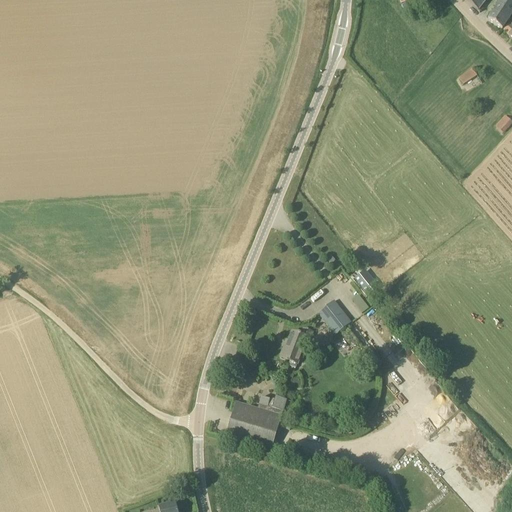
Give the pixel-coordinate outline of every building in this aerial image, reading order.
[(487,0),(465,0),(465,1),(478,12),(487,0)] [(511,15),(511,0),(501,0),(488,21),(502,31),(511,15)] [(476,77),(471,70),(459,79),(463,85),(476,77)] [(511,124),(511,122),(507,117),(496,128),(503,134),(511,124)] [(352,301),(362,314),(369,309),(358,296),(352,301)] [(334,302),(318,315),(335,337),(351,324),(334,302)] [(308,340),(310,341),(313,334),(303,330),(301,336),(292,333),(286,349),(284,348),(280,360),(297,367),(308,340)] [(378,361),(366,347),(357,355),(368,369),(378,361)] [(287,401),(276,398),(274,403),(270,402),(270,401),(261,398),(258,410),(236,404),(225,442),(271,456),(287,401)]
